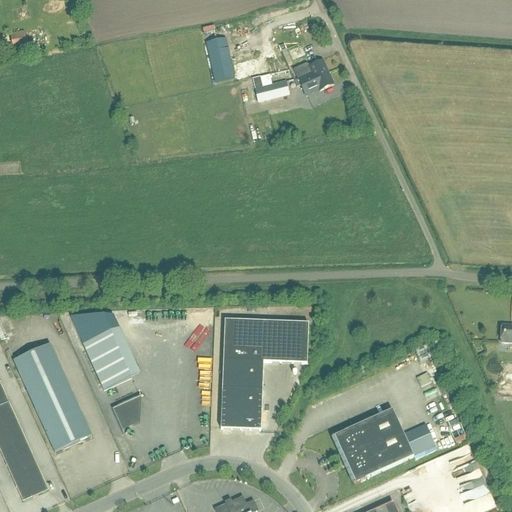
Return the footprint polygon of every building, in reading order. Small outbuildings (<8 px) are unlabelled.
[(46,46),(43,29),(10,35),(13,52),(46,46)] [(235,80),(226,40),(206,45),(215,84),(235,80)] [(238,80),(247,77),(268,72),(264,58),(234,64),(238,80)] [(328,75),(323,63),(309,69),(308,67),(306,66),(294,71),(301,87),(328,75)] [(334,87),(328,75),(301,87),(304,94),(317,88),(319,93),(334,87)] [(287,83),(272,87),(255,91),(258,105),(290,98),(287,83)] [(111,334),(111,335),(115,333),(114,319),(71,320),(83,347),(111,334)] [(225,322),(222,391),(220,431),(261,433),(263,364),(307,366),(308,326),(225,322)] [(501,345),(511,345),(511,327),(502,327),(501,345)] [(12,342),(5,345),(9,355),(16,352),(12,342)] [(14,363),(34,409),(71,393),(50,347),(14,363)] [(0,384),(0,453),(23,504),(48,493),(0,384)] [(71,393),(34,409),(55,455),(92,438),(71,393)] [(112,411),(123,435),(124,435),(122,431),(138,423),(139,399),(144,397),(112,411)] [(112,398),(101,403),(103,408),(114,402),(112,398)] [(392,412),(334,438),(342,456),(339,457),(344,469),(347,467),(355,485),(413,459),(392,412)] [(423,438),(429,451),(434,449),(428,435),(423,438)] [(437,475),(476,458),(470,445),(431,461),(437,475)] [(64,479),(69,490),(84,485),(79,473),(64,479)] [(214,511),(257,511),(253,502),(246,506),(243,498),(231,504),(230,502),(225,505),(226,506),(214,511)]
